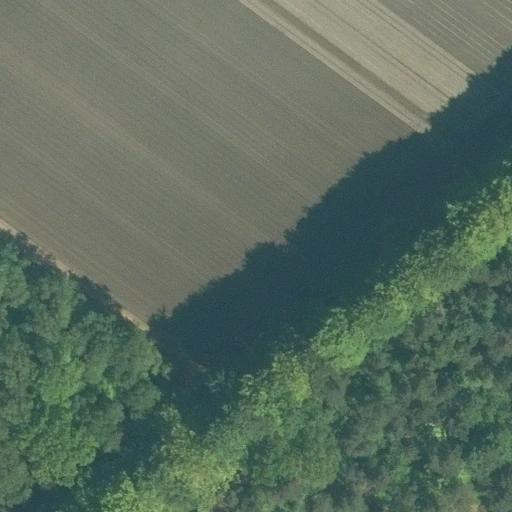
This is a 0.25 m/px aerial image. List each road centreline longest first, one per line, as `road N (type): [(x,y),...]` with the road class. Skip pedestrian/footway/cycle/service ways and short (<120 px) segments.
road 1 (track): [(37,511),(204,390),(0,232)]
road 2 (track): [(379,511),(204,390)]
